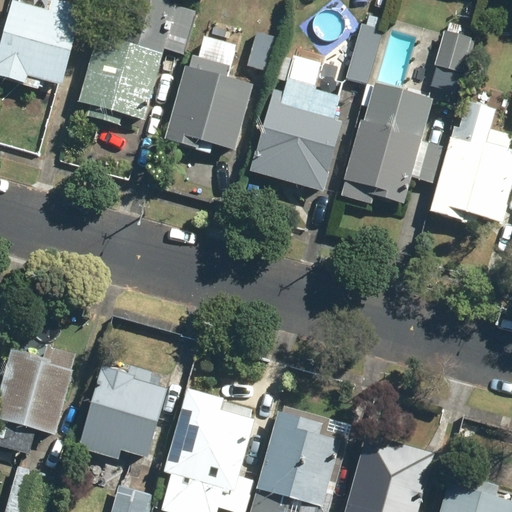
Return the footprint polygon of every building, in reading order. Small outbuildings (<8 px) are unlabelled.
[(150,0),(110,0),(82,104),(95,107),(92,118),(124,127),(127,116),(150,122),(170,50),(188,55),(200,14),(150,0)] [(60,86),(81,10),(52,2),(49,14),(14,4),(0,52),(0,76),(25,83),(24,85),(36,88),(39,80),(60,86)] [(360,25),(346,78),(367,84),(386,19),(374,16),(370,29),(360,25)] [(277,40),(256,33),(247,66),(268,72),(277,40)] [(470,41),(443,33),(434,64),(461,72),(470,41)] [(218,147),(240,153),(258,88),(233,81),(242,48),(208,38),(207,43),(204,43),(200,59),(197,58),(196,61),(193,60),(169,141),(215,155),(218,147)] [(251,172),(321,191),(339,126),(329,123),(336,98),(310,91),(318,65),(294,58),(284,95),(273,92),(251,172)] [(429,101),(376,86),(365,123),(361,122),(344,181),(348,183),(343,198),(371,205),(373,198),(402,207),(410,179),(434,186),(444,151),(417,143),(429,101)] [(453,129),(429,215),(474,227),(476,218),(499,225),(511,178),(511,157),(482,149),(492,113),(465,105),(458,130),(453,129)] [(203,339),(184,336),(178,368),(197,372),(203,339)] [(46,358),(16,350),(0,406),(0,445),(32,454),(40,429),(59,435),(77,371),(76,370),(76,367),(79,354),(50,346),(46,358)] [(152,459),(170,388),(137,380),(138,375),(105,366),(84,449),(123,459),(125,452),(152,459)] [(222,403),(186,393),(163,475),(170,477),(161,511),(214,511),(216,508),(229,511),(244,511),(253,482),(237,478),(253,423),(248,422),(251,413),(222,405),(222,403)] [(328,511),(348,440),(326,434),(330,421),(277,406),(247,511),(328,511)] [(415,511),(431,456),(366,438),(344,511),(415,511)] [(53,511),(62,481),(21,470),(9,511),(53,511)] [(451,478),(440,511),(510,511),(511,506),(492,501),(495,490),(451,478)] [(120,487),(112,511),(152,511),(157,497),(120,487)]
